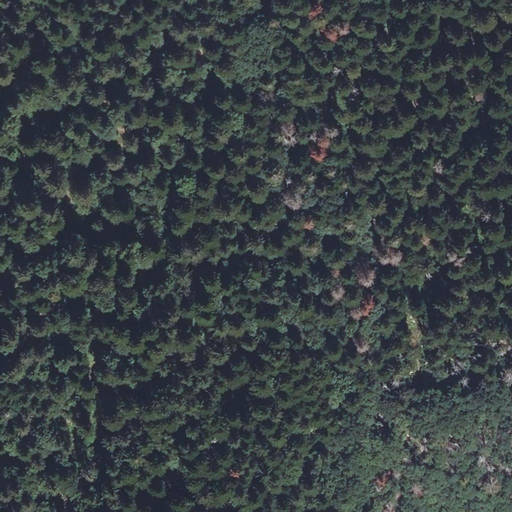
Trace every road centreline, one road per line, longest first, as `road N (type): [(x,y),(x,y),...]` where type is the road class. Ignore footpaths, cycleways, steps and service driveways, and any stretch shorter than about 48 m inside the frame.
road 1 (track): [(277,0),(357,164),(402,292),(422,401),(331,511)]
road 2 (track): [(314,511),(216,397),(177,268),(150,225),(35,96),(0,75)]
